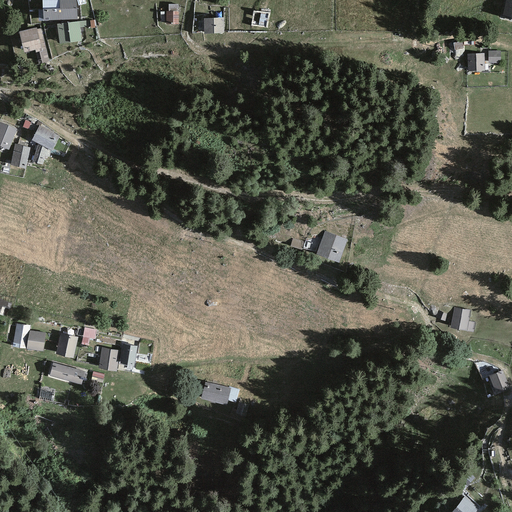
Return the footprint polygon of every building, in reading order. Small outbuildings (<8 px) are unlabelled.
[(77,19),(76,0),(43,0),(44,20),(60,20),(77,19)] [(511,1),(507,1),(503,16),(511,17),(511,1)] [(169,11),(166,11),(166,24),(179,24),(179,4),(169,4),(169,11)] [(223,19),(205,19),(205,33),(224,32),(223,19)] [(87,22),(58,25),(60,42),(81,40),(80,28),(88,27),(87,22)] [(37,27),(19,32),(24,53),(40,49),(43,64),(49,62),(41,28),(37,29),(37,27)] [(501,51),(489,51),(489,63),(501,63),(501,51)] [(483,54),(468,54),(468,71),(483,70),(483,54)] [(0,121),(0,146),(9,151),(17,129),(0,121)] [(59,137),(39,126),(32,139),(38,143),(48,148),(52,150),(59,137)] [(48,148),(38,143),(33,160),(42,164),(48,148)] [(30,148),(15,144),(11,164),(26,168),(30,148)] [(345,240),(326,232),(317,252),(337,260),(345,240)] [(11,303),(0,300),(0,308),(1,305),(9,308),(11,303)] [(471,310),(454,307),(450,327),(474,332),(475,322),(469,321),(471,310)] [(43,350),(45,333),(29,331),(30,326),(16,324),(13,346),(26,348),(43,350)] [(97,330),(85,328),(81,344),(88,346),(90,338),(95,339),(97,330)] [(77,337),(61,334),(56,353),(72,357),(77,337)] [(137,346),(124,344),(121,362),(134,364),(137,346)] [(117,371),(120,351),(102,347),(98,368),(117,371)] [(83,370),(53,363),(49,377),(80,384),(83,370)] [(509,387),(502,370),(490,375),(496,392),(509,387)] [(95,371),(92,384),(102,386),(106,374),(95,371)] [(206,382),(202,398),(226,404),(230,389),(206,382)] [(250,409),(239,404),(234,416),(246,420),(250,409)] [(464,497),(451,511),(473,511),(477,508),(464,497)]
